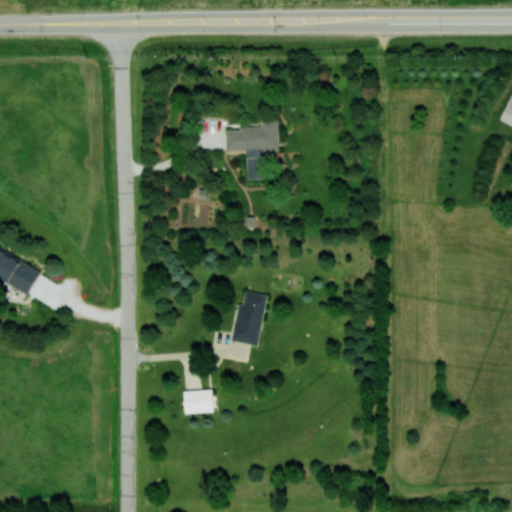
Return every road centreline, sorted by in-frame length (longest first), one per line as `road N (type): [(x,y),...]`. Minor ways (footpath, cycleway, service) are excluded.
road 1 (residential): [(123,23),(127,500)]
road 2 (secondary): [(0,23),(388,21)]
road 3 (secondary): [(388,21),(511,20)]
